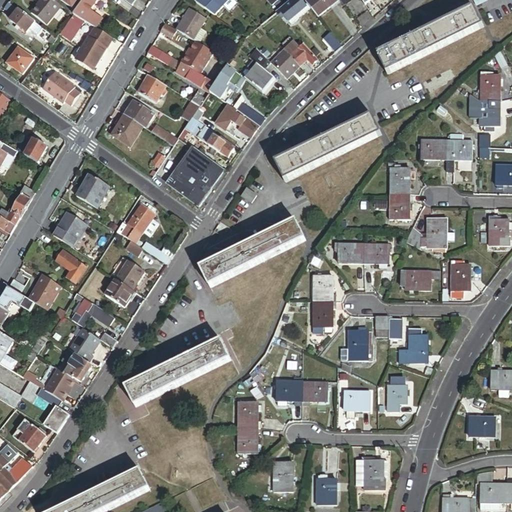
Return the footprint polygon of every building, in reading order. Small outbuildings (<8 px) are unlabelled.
[(63,8),(53,0),(45,0),(34,15),(48,27),(63,8)] [(81,0),(61,0),(60,1),(74,10),(74,11),(76,8),(81,0)] [(87,0),(80,11),(75,17),(89,25),(94,28),(101,19),(92,13),(100,0),(87,0)] [(232,0),(202,0),(198,4),(216,17),(225,8),(232,0)] [(228,11),(237,2),(234,0),(232,0),(225,8),(228,11)] [(304,4),(302,1),(300,0),(298,0),(289,8),(283,13),(286,18),(290,21),(306,7),(304,4)] [(313,12),(319,18),(340,1),(339,0),(314,0),(308,5),(313,12)] [(306,7),(290,21),(294,27),(313,12),(308,5),(306,2),(304,4),(306,7)] [(37,24),(10,4),(6,10),(16,18),(12,23),(28,36),(31,32),(37,24)] [(289,8),(288,6),(279,14),(284,20),(286,18),(283,13),(289,8)] [(75,17),(80,11),(76,8),(74,11),(74,10),(71,14),(75,17)] [(193,10),(180,32),(196,42),(197,41),(204,30),(209,20),(193,10)] [(472,10),(377,58),(387,76),(482,29),(472,10)] [(73,46),(89,25),(75,17),(69,26),(65,31),(61,37),(73,46)] [(101,19),(94,28),(97,30),(103,20),(101,19)] [(37,24),(31,32),(37,37),(43,30),(37,24)] [(96,72),(114,40),(97,30),(84,53),(82,52),(79,56),(81,57),(79,62),(96,72)] [(204,30),(197,41),(202,44),(209,33),(204,30)] [(239,35),(234,42),(240,46),(245,39),(239,35)] [(341,48),(332,36),(325,43),(334,54),(341,48)] [(57,42),(52,38),(48,42),(53,46),(57,42)] [(295,43),(285,51),(286,51),(292,58),(301,49),(295,43)] [(205,78),(218,56),(199,44),(194,52),(190,57),(187,58),(183,65),(184,65),(205,78)] [(319,62),(305,46),(301,49),(292,58),(301,68),(302,69),(309,62),(313,67),(319,62)] [(154,47),(150,54),(160,61),(165,53),(154,47)] [(21,50),(9,66),(24,77),(36,61),(21,50)] [(286,51),(272,65),(288,81),(301,68),(292,58),(286,51)] [(263,56),(269,62),(273,58),(267,52),(263,56)] [(176,60),(165,53),(160,61),(171,67),(176,60)] [(263,56),(260,53),(253,61),(257,64),(261,67),(256,73),(249,82),(264,95),(276,80),(267,72),(272,65),(269,62),(263,56)] [(176,60),(171,67),(179,72),(184,65),(183,65),(176,60)] [(261,67),(257,64),(252,70),(256,73),(261,67)] [(202,88),(208,80),(205,78),(184,65),(179,72),(178,74),(202,88)] [(238,73),(229,66),(218,82),(227,89),(228,88),(231,83),(238,88),(244,78),(238,73)] [(77,89),(57,75),(45,92),(66,106),(67,104),(74,108),(82,96),(76,92),(77,89)] [(151,77),(147,84),(141,94),(158,105),(168,88),(151,77)] [(480,79),(480,104),(499,104),(500,79),(480,79)] [(211,93),(216,85),(208,80),(202,88),(211,93)] [(227,89),(218,82),(216,85),(211,93),(221,101),(229,89),(228,88),(227,89)] [(13,103),(1,94),(0,95),(0,123),(0,124),(13,103)] [(201,108),(206,100),(197,94),(192,102),(194,103),(201,108)] [(136,103),(127,117),(145,129),(148,130),(157,117),(136,103)] [(193,120),(201,108),(194,103),(184,118),(191,123),(193,120)] [(499,104),(480,104),(479,129),(483,129),(492,129),(499,129),(499,104)] [(266,122),(246,108),(241,114),(243,116),(260,128),(265,122),(266,122)] [(259,130),(260,128),(243,116),(241,114),(239,113),(237,114),(229,109),(217,126),(226,132),(233,122),(241,128),(239,131),(252,140),(259,130)] [(145,129),(127,117),(116,135),(134,147),(145,129)] [(184,118),(182,117),(178,123),(179,123),(188,129),(191,123),(184,118)] [(371,118),(276,166),(286,185),(381,137),(371,118)] [(206,128),(193,120),(191,123),(188,129),(186,130),(199,139),(206,128)] [(188,129),(179,123),(166,142),(175,148),(179,141),(186,130),(188,129)] [(218,136),(206,128),(199,139),(210,146),(215,137),(217,138),(218,136)] [(229,159),(235,150),(236,148),(234,146),(222,139),(218,136),(217,138),(215,137),(210,146),(221,154),(229,159)] [(30,142),(24,138),(16,153),(19,154),(21,156),(30,142)] [(21,156),(40,167),(50,150),(37,142),(36,144),(30,141),(30,142),(21,156)] [(4,146),(0,143),(0,173),(10,158),(1,153),(4,146)] [(447,144),(421,143),(421,163),(446,163),(447,144)] [(448,144),(447,144),(446,163),(453,163),(471,164),(471,144),(461,144),(448,144)] [(15,161),(19,154),(16,153),(4,146),(1,153),(10,158),(15,161)] [(225,173),(194,151),(169,185),(200,208),(225,173)] [(161,155),(155,164),(161,167),(166,159),(161,155)] [(390,172),(390,197),(409,197),(409,172),(398,172),(394,172),(394,169),(394,166),(388,166),(388,172),(390,172)] [(511,168),(496,169),(496,188),(496,191),(504,191),(504,188),(511,187),(511,168)] [(112,190),(92,178),(79,199),(99,212),(112,190)] [(34,202),(38,194),(27,188),(23,195),(24,196),(34,202)] [(249,192),(243,202),(253,208),(258,199),(249,192)] [(23,220),(34,202),(24,196),(23,198),(13,215),(23,220)] [(409,197),(390,197),(390,222),(409,222),(409,197)] [(152,239),(162,225),(156,221),(158,218),(155,216),(158,212),(152,208),(149,212),(141,206),(137,211),(140,213),(137,217),(130,227),(123,236),(129,240),(136,231),(144,237),(146,235),(152,239)] [(13,215),(8,223),(12,225),(18,228),(23,220),(13,215)] [(89,228),(69,216),(55,239),(75,251),(89,228)] [(8,223),(0,217),(0,230),(7,234),(12,225),(8,223)] [(501,219),(489,219),(489,247),(510,247),(510,239),(508,239),(509,222),(501,222),(501,219)] [(446,222),(427,222),(426,237),(420,237),(412,231),(409,236),(406,244),(421,251),(421,249),(426,249),(426,250),(446,250),(446,242),(454,243),(454,234),(446,234),(446,222)] [(221,261),(200,271),(210,290),(306,244),(297,224),(277,234),(275,229),(276,229),(275,226),(264,226),(270,237),(252,246),(249,242),(251,241),(250,238),(239,238),(244,250),(228,257),(225,251),(213,250),(217,257),(218,256),(221,261)] [(12,237),(18,228),(12,225),(7,234),(12,237)] [(7,234),(0,230),(0,233),(11,240),(12,237),(7,234)] [(129,240),(155,257),(165,264),(168,266),(172,260),(147,244),(145,246),(141,242),(144,237),(136,231),(129,240)] [(365,267),(365,247),(339,247),(339,267),(365,267)] [(391,247),(365,247),(365,267),(389,266),(389,255),(389,252),(391,252),(391,247)] [(80,263),(64,253),(57,264),(73,274),(80,263)] [(73,274),(69,280),(77,286),(90,266),(88,265),(87,267),(80,263),(73,274)] [(130,263),(117,281),(134,292),(146,274),(130,263)] [(471,268),(452,267),(452,300),(464,300),(464,293),(470,293),(471,268)] [(441,272),(402,272),(401,288),(406,288),(406,292),(432,292),(432,281),(441,281),(441,272)] [(63,289),(46,277),(31,302),(35,305),(49,313),(63,289)] [(314,281),(314,305),(336,305),(336,299),(334,299),(333,280),(314,281)] [(26,288),(15,281),(10,290),(21,296),(26,288)] [(134,292),(117,281),(107,297),(125,309),(136,294),(134,292)] [(21,296),(10,290),(0,306),(0,307),(8,312),(13,304),(22,309),(27,300),(21,296)] [(116,320),(87,301),(83,298),(79,295),(77,299),(81,303),(73,316),(76,318),(73,321),(85,329),(93,318),(110,329),(116,320)] [(31,302),(27,300),(22,309),(30,314),(35,305),(31,302)] [(336,305),(314,305),(314,331),(325,330),(334,330),(334,312),(336,312),(336,305)] [(8,312),(0,307),(0,323),(3,326),(10,314),(8,312)] [(67,314),(61,310),(57,318),(63,321),(65,318),(67,314)] [(391,322),(391,319),(378,319),(377,331),(391,331),(391,322)] [(402,322),(391,322),(391,331),(390,341),(402,341),(402,322)] [(359,334),(350,334),(350,351),(349,363),(369,363),(369,334),(367,334),(367,329),(359,329),(359,334)] [(84,330),(69,352),(83,361),(85,363),(90,366),(94,359),(92,357),(102,342),(101,341),(84,330)] [(45,331),(36,346),(37,346),(33,353),(39,356),(39,357),(50,340),(53,336),(45,331)] [(16,343),(0,333),(0,364),(2,366),(8,357),(16,343)] [(105,336),(101,341),(102,342),(114,350),(118,345),(105,336)] [(424,337),(411,337),(411,354),(411,363),(421,363),(421,355),(429,356),(430,337),(424,337)] [(146,383),(127,393),(137,411),(232,362),(222,344),(203,353),(199,345),(191,349),(196,357),(178,366),(174,358),(166,362),(171,370),(153,379),(149,371),(141,375),(146,383)] [(69,352),(63,362),(70,367),(65,375),(73,381),(74,379),(84,365),(82,363),(83,361),(69,352)] [(33,353),(27,360),(33,364),(39,356),(33,353)] [(19,363),(8,357),(2,366),(13,373),(19,363)] [(85,363),(84,365),(74,379),(82,384),(82,385),(87,378),(94,368),(90,366),(85,363)] [(342,365),(341,370),(350,374),(351,369),(342,365)] [(65,375),(59,371),(46,392),(62,402),(63,403),(76,383),(73,381),(65,375)] [(511,372),(493,372),(493,392),(500,392),(509,392),(511,391),(511,372)] [(28,374),(24,380),(32,384),(34,385),(35,382),(37,379),(28,374)] [(87,378),(82,385),(82,384),(81,386),(85,389),(91,380),(87,378)] [(303,408),(303,386),(302,386),(302,381),(295,381),(295,386),(278,385),(278,390),(275,390),(275,394),(278,394),(278,405),(279,405),(279,410),(288,410),(288,405),(296,405),(296,408),(303,408)] [(403,381),(389,381),(389,414),(403,414),(403,406),(408,406),(408,388),(403,388),(403,381)] [(32,384),(27,391),(38,398),(42,390),(36,386),(34,385),(32,384)] [(0,400),(2,402),(9,390),(2,386),(0,389),(0,400)] [(328,386),(303,386),(303,408),(311,408),(311,405),(328,405),(328,386)] [(9,406),(16,394),(9,390),(2,402),(9,406)] [(44,391),(42,390),(38,398),(57,409),(58,410),(62,402),(46,392),(44,391)] [(38,398),(27,391),(23,398),(34,404),(38,398)] [(16,410),(23,398),(16,394),(9,406),(16,410)] [(372,395),(346,394),(346,414),(349,414),(357,414),(371,414),(372,395)] [(241,406),(241,431),(260,431),(260,406),(241,406)] [(58,410),(57,409),(51,418),(49,422),(55,426),(63,413),(58,410)] [(58,435),(70,417),(63,413),(55,426),(49,422),(45,427),(58,435)] [(498,420),(472,419),(472,439),(497,439),(498,420)] [(20,443),(33,427),(26,422),(14,438),(20,443)] [(20,443),(25,447),(34,454),(47,438),(33,427),(20,443)] [(260,431),(241,431),(241,456),(260,456),(260,431)] [(25,447),(20,452),(30,459),(34,454),(25,447)] [(9,474),(18,483),(33,468),(19,454),(9,463),(7,466),(8,467),(12,471),(9,474)] [(7,466),(9,463),(2,456),(0,458),(0,472),(4,469),(7,466)] [(364,463),(357,463),(357,489),(365,489),(365,492),(386,492),(386,481),(384,481),(384,463),(375,463),(375,460),(364,460),(364,463)] [(296,466),(276,466),(276,495),(295,495),(296,466)] [(0,484),(8,493),(18,483),(9,474),(5,470),(4,469),(0,472),(0,484)] [(64,508),(55,511),(106,511),(152,491),(143,471),(125,480),(121,473),(110,473),(115,484),(99,492),(96,485),(85,484),(90,496),(74,504),(70,497),(59,496),(64,508)] [(503,504),(509,504),(509,485),(494,485),(494,473),(481,476),(481,485),(483,485),(483,504),(503,504)] [(338,483),(320,483),(320,509),(338,509),(338,483)] [(453,496),(445,496),(444,511),(470,511),(471,500),(453,499),(453,496)]
